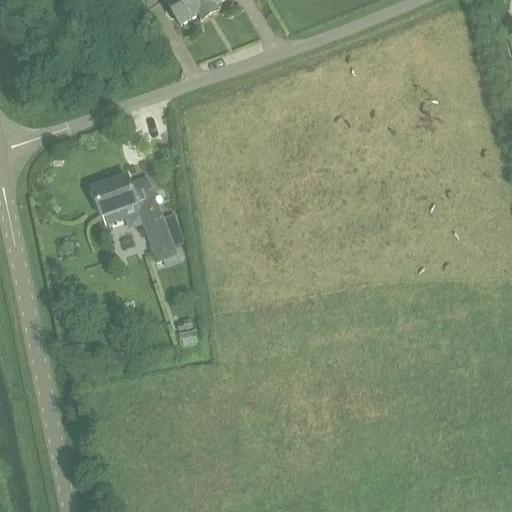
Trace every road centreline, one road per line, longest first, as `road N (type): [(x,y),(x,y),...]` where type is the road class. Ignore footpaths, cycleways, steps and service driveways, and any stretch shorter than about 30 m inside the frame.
road 1 (unclassified): [(0,156),(418,0)]
road 2 (unclassified): [(70,511),(0,171)]
